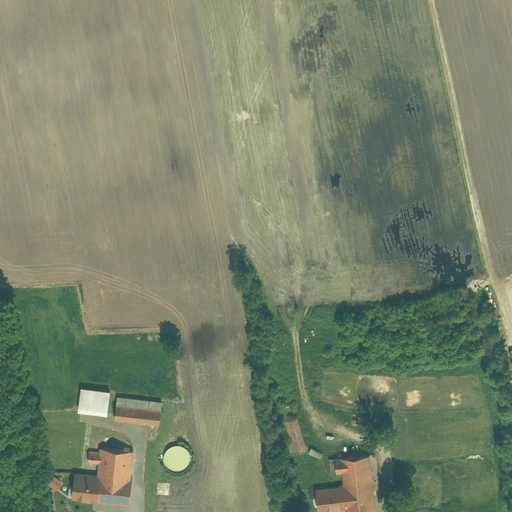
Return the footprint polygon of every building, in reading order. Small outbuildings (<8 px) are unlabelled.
[(110,390),(81,386),(78,410),(107,413),(110,390)] [(118,396),(115,418),(159,423),(162,401),(118,396)] [(294,450),(306,446),(297,416),(284,420),(294,450)] [(133,449),(100,446),(99,452),(90,451),(89,461),(99,462),(98,474),(75,472),(73,498),(130,504),(132,476),(131,476),(133,449)] [(322,451),(311,446),(309,451),(320,456),(322,451)] [(315,487),(318,509),(346,506),(346,511),(374,511),(371,487),(374,487),(370,454),(341,457),(342,460),(336,461),(337,471),(342,471),(344,484),(315,487)] [(61,481),(52,474),(46,482),(55,489),(61,481)] [(169,483),(158,482),(157,494),(169,495),(169,483)]
